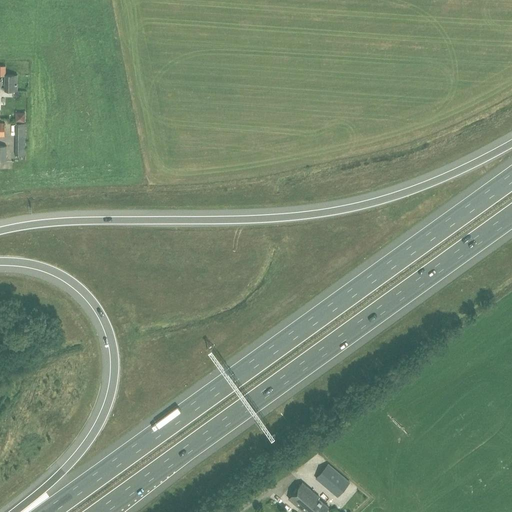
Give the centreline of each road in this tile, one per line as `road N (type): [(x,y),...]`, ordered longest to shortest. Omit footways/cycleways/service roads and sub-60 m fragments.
road 1 (motorway): [(511,177),(48,511)]
road 2 (motorway): [(511,144),(405,193),(314,215),(0,231)]
road 3 (motorway): [(102,511),(511,216)]
road 4 (motorway): [(0,261),(43,268),(82,291),(106,325),(114,360),(98,426),(14,511)]
